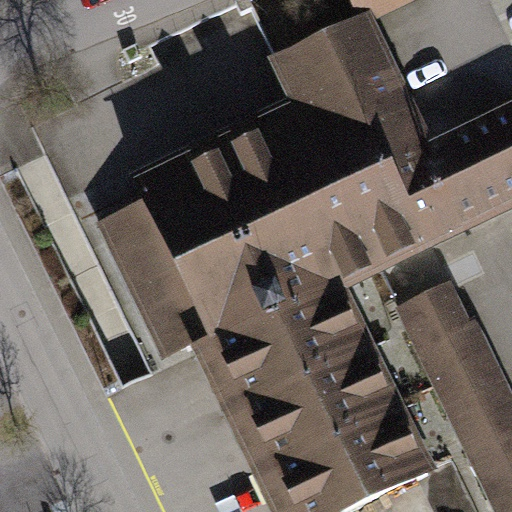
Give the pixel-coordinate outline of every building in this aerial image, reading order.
[(352,0),(363,22),(365,21),(407,0),(352,0)] [(279,62),(306,117),(378,267),(511,202),(511,106),(415,153),(391,105),(403,100),(365,21),(363,22),(279,62)] [(333,279),(337,286),(378,267),(306,117),(143,195),(147,204),(125,215),(133,233),(110,244),(156,340),(179,329),(188,349),(212,337),(333,279)] [(212,337),(243,402),(365,345),(337,286),(333,279),(212,337)] [(511,511),(511,418),(456,302),(407,326),(496,511),(511,511)] [(243,402),(274,468),(396,410),(365,345),(243,402)] [(274,468),(294,511),(348,511),(427,475),(396,410),(274,468)]
